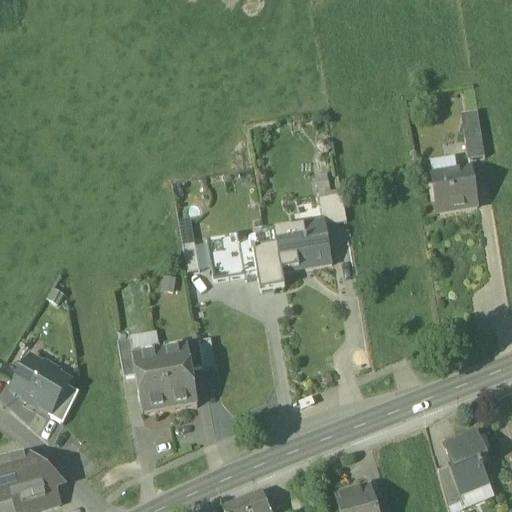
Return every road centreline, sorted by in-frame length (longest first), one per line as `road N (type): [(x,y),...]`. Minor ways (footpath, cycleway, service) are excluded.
road 1 (secondary): [(158,511),(511,366)]
road 2 (residential): [(105,511),(0,415)]
